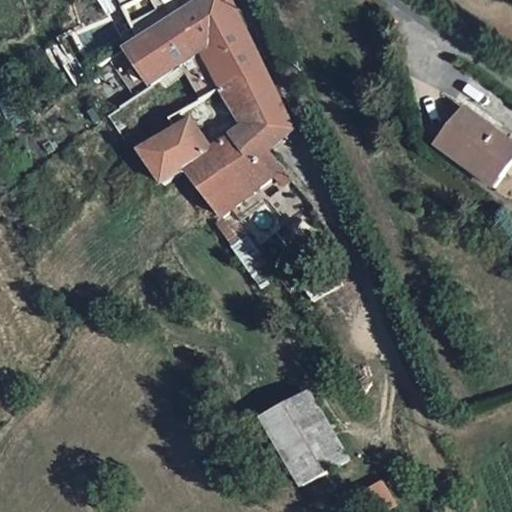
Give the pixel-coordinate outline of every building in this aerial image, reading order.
[(235,15),(224,0),(201,0),(138,45),(128,51),(154,86),(205,49),(225,86),(261,63),(251,43),(235,15)] [(269,154),(294,131),(261,63),(225,86),(247,122),(269,154)] [(511,165),(511,163),(511,127),(473,98),(449,130),(473,148),(478,141),(511,165)] [(226,217),(232,212),(281,169),(269,154),(257,166),(239,138),(213,155),(192,121),(176,130),(144,151),(167,185),(188,172),(226,217)] [(328,296),(340,290),(329,272),(303,288),(319,314),(334,306),(328,296)] [(311,396),(265,428),(308,491),(353,460),(311,396)] [(380,479),(365,490),(380,511),(383,511),(397,503),(380,479)]
